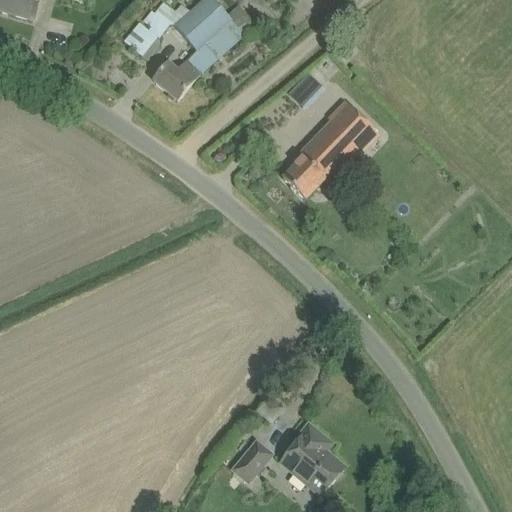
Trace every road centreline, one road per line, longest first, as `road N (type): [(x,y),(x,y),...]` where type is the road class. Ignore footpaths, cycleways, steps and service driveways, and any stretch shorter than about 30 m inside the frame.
road 1 (unclassified): [(469,511),(437,445),(388,373),(253,238),(176,171),(65,93),(0,66)]
road 2 (track): [(176,171),(366,0)]
